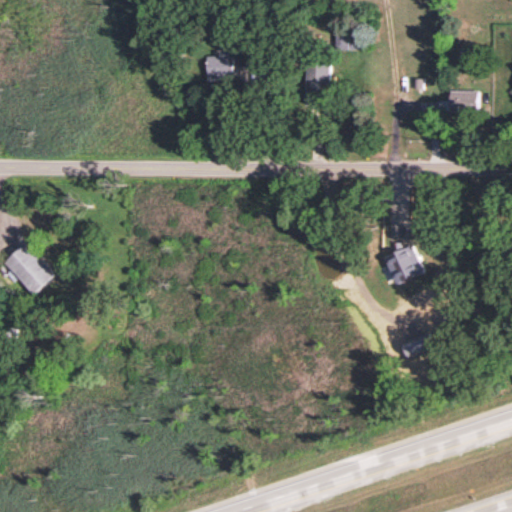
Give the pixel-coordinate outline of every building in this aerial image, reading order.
[(209,79),(236,79),(236,53),(209,53),(209,79)] [(309,63),(310,94),(332,94),(331,62),(309,63)] [(468,120),(479,120),(478,129),(479,129),(481,90),(453,89),(452,112),(468,113),(468,120)] [(59,273),(29,241),(7,262),(37,293),(59,273)] [(385,256),(388,263),(380,266),(386,281),(397,277),(399,283),(426,272),(415,244),(385,256)]
